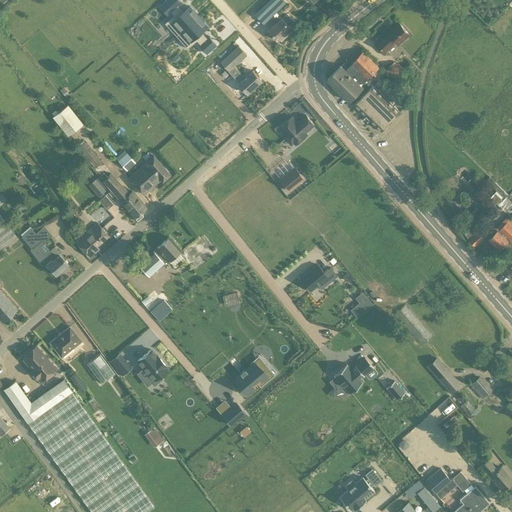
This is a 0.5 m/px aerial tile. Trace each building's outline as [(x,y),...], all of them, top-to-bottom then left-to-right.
[(177,0),(167,0),(160,7),(168,16),(171,13),(174,16),(165,24),(176,37),(199,17),(189,7),(187,9),(183,13),(178,7),(181,4),(177,0)] [(269,0),(255,14),(264,23),(287,0),(269,0)] [(281,18),(276,13),(270,18),(275,24),(268,30),(278,41),(291,29),(288,26),(293,21),(286,13),(281,18)] [(199,17),(176,37),(188,50),(198,41),(195,38),(208,27),(199,17)] [(384,52),(396,41),(398,44),(409,34),(399,23),(377,44),(384,52)] [(358,73),(363,78),(365,77),(367,79),(370,76),(377,82),(384,75),(378,69),(378,68),(363,52),(345,71),(353,78),(358,73)] [(406,75),(394,62),(385,71),(397,83),(406,75)] [(353,78),(345,71),(341,67),(327,81),(349,102),(357,93),(362,87),(358,83),(363,78),(358,73),(353,78)] [(239,85),(248,94),(262,82),(252,71),(245,78),(238,84),(239,85)] [(400,114),(386,100),(372,86),(353,106),(381,133),(400,114)] [(67,136),(82,124),(67,105),(52,117),(67,136)] [(305,133),(314,126),(305,116),(299,121),(301,123),(298,125),(291,117),(280,127),(285,134),(282,136),(290,146),(293,143),(295,145),(307,135),(305,133)] [(96,167),(102,161),(94,152),(88,157),(96,167)] [(118,161),(126,170),(135,162),(127,153),(118,161)] [(128,178),(142,195),(160,179),(161,181),(168,175),(153,157),(128,178)] [(294,167),(279,180),(287,190),(303,178),(294,167)] [(122,201),(120,202),(137,221),(142,217),(139,213),(145,209),(114,174),(105,182),(122,201)] [(106,190),(95,178),(88,184),(99,196),(106,190)] [(411,181),(418,187),(421,184),(415,178),(411,181)] [(511,205),(511,191),(508,196),(506,194),(497,204),(507,212),(511,205)] [(105,195),(98,201),(106,210),(112,204),(105,195)] [(488,239),(499,250),(508,241),(511,245),(511,219),(509,216),(501,224),(503,226),(498,231),(497,230),(488,239)] [(0,219),(0,249),(14,240),(0,219)] [(75,242),(89,258),(110,239),(97,223),(75,242)] [(31,249),(36,245),(41,240),(31,228),(21,236),(31,248),(31,249)] [(477,233),(468,240),(475,247),(483,240),(477,233)] [(168,237),(137,264),(148,276),(167,259),(168,261),(180,250),(168,237)] [(41,240),(36,245),(31,249),(31,248),(30,249),(43,266),(45,264),(55,275),(67,265),(59,255),(59,254),(53,247),(49,250),(41,240)] [(318,264),(300,278),(310,291),(318,285),(321,289),(337,276),(330,267),(324,272),(318,264)] [(0,320),(2,322),(16,310),(0,290),(0,320)] [(362,292),(356,297),(364,308),(370,302),(362,292)] [(163,300),(150,311),(159,321),(172,309),(163,300)] [(168,322),(178,335),(197,320),(198,322),(208,315),(197,300),(168,322)] [(427,313),(414,324),(431,344),(427,347),(432,353),(443,344),(439,338),(444,333),(427,313)] [(80,341),(69,327),(49,343),(61,357),(80,341)] [(30,371),(39,382),(55,368),(35,345),(21,358),(32,370),(30,371)] [(147,377),(152,382),(154,384),(161,378),(159,375),(167,369),(166,367),(167,366),(160,359),(159,359),(157,357),(158,356),(157,355),(156,356),(150,349),(137,360),(143,367),(150,375),(147,377)] [(101,383),(116,374),(104,353),(89,361),(101,383)] [(117,354),(110,361),(117,370),(125,364),(117,354)] [(346,363),(333,374),(348,392),(361,382),(359,379),(364,375),(363,375),(373,367),(365,357),(355,365),(350,369),(346,363)] [(240,374),(235,378),(237,381),(236,382),(242,389),(242,388),(247,394),(254,388),(253,387),(257,383),(258,383),(258,384),(267,377),(261,371),(262,370),(261,370),(264,368),(265,368),(264,366),(264,367),(256,358),(250,363),(251,365),(245,370),(244,369),(245,370),(241,373),(240,372),(239,373),(240,374)] [(427,365),(450,391),(458,383),(436,358),(427,365)] [(491,390),(479,376),(469,385),(481,398),(491,390)] [(62,379),(31,401),(16,379),(2,388),(27,423),(33,431),(78,495),(90,511),(143,511),(153,506),(124,466),(107,442),(99,431),(71,392),(62,379)] [(404,392),(394,380),(386,387),(396,399),(404,392)] [(217,413),(223,409),(217,399),(211,402),(217,413)] [(466,399),(459,406),(470,417),(477,411),(466,399)] [(231,407),(222,415),(230,425),(244,413),(236,403),(231,407)] [(0,435),(1,436),(9,427),(0,417),(0,435)] [(155,425),(145,434),(155,447),(165,438),(155,425)] [(241,429),(245,434),(250,430),(246,425),(241,429)] [(401,459),(393,466),(407,483),(415,476),(401,459)] [(479,465),(499,490),(511,480),(500,466),(496,470),(486,459),(479,465)] [(450,480),(440,467),(424,480),(434,492),(450,480)] [(459,471),(451,478),(461,490),(469,484),(459,471)] [(347,494),(338,502),(346,511),(356,511),(364,506),(362,504),(372,495),(369,491),(372,488),(375,493),(381,488),(370,474),(364,479),(367,483),(364,486),(361,482),(354,488),(351,485),(344,490),(347,494)] [(417,478),(401,489),(407,497),(414,492),(424,505),(419,509),(420,511),(428,511),(438,506),(417,478)] [(453,488),(448,483),(436,494),(440,499),(453,488)] [(473,486),(458,499),(462,503),(453,511),(454,511),(476,511),(488,503),(473,486)] [(39,511),(25,496),(11,508),(14,511),(39,511)] [(414,511),(407,502),(394,511),(414,511)]
